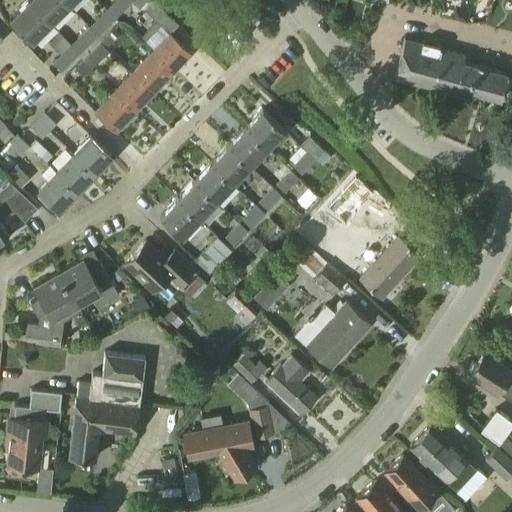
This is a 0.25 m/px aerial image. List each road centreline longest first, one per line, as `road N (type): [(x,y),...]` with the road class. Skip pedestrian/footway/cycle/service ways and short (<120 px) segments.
road 1 (residential): [(270,511),(330,476),(399,407),(511,212)]
road 2 (residential): [(511,181),(399,129),(298,8)]
road 3 (residential): [(144,169),(298,8)]
road 4 (residential): [(0,24),(15,48),(144,169)]
road 5 (residential): [(0,274),(90,220),(144,169)]
